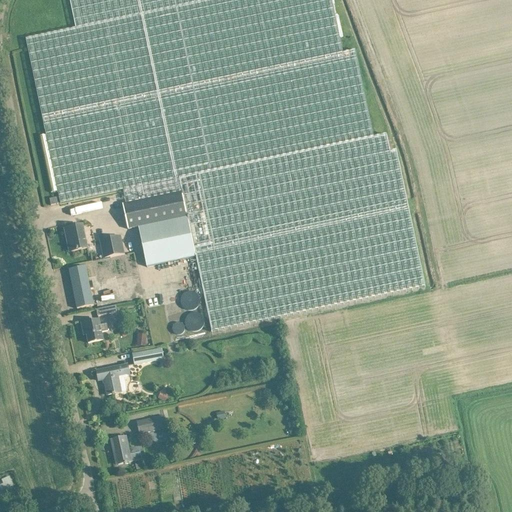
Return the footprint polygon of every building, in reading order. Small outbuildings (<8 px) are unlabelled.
[(426,287),(397,154),(391,155),(388,144),(376,147),(355,51),(343,53),(331,0),(69,0),(76,29),(25,39),(60,204),(123,190),(125,205),(122,205),(128,230),(138,227),(147,268),(196,257),(212,332),(426,287)] [(71,252),(87,249),(82,226),(64,229),(66,236),(68,235),(71,252)] [(110,258),(124,255),(120,236),(106,239),(110,258)] [(88,277),(94,276),(92,265),(69,270),(77,309),(95,306),(91,291),(94,290),(92,282),(90,283),(88,277)] [(202,305),(196,293),(182,300),(189,312),(202,305)] [(117,313),(116,306),(96,310),(98,317),(117,313)] [(189,330),(206,328),(204,315),(188,317),(189,330)] [(88,344),(103,341),(101,333),(108,332),(107,324),(100,326),(99,320),(81,324),(83,332),(86,331),(88,344)] [(187,334),(185,324),(176,326),(178,335),(187,334)] [(140,349),(149,349),(150,336),(141,336),(140,349)] [(133,355),(135,366),(136,366),(164,360),(162,349),(133,355)] [(96,372),(98,381),(105,380),(106,383),(105,384),(107,396),(112,395),(115,395),(114,394),(126,392),(124,378),(128,378),(127,376),(130,375),(128,366),(96,372)] [(162,396),(164,405),(172,403),(170,394),(162,396)] [(167,429),(164,416),(137,422),(139,435),(167,429)] [(111,441),(113,452),(115,451),(118,465),(124,464),(124,465),(126,464),(142,460),(140,453),(130,455),(126,437),(111,441)] [(11,481),(0,486),(0,503),(1,503),(0,501),(0,499),(2,498),(1,497),(15,491),(11,481)]
